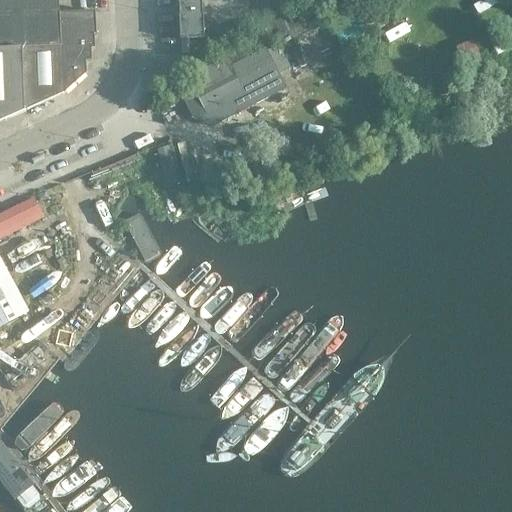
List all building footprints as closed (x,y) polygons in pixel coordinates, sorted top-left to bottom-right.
[(0,0),(0,123),(64,95),(87,74),(86,62),(92,63),(92,50),(95,49),(95,37),(97,37),(96,14),(61,15),(60,0),(0,0)] [(203,0),(179,0),(180,16),(202,15),(203,15),(204,15),(203,0)] [(180,16),(179,16),(180,40),(204,39),(203,15),(202,15),(180,16)] [(193,88),(205,111),(278,72),(265,49),(193,88)] [(159,147),(171,185),(184,181),(172,143),(159,147)] [(216,160),(214,170),(252,179),(254,169),(216,160)] [(0,216),(0,235),(42,212),(33,198),(0,216)] [(0,326),(27,312),(0,262),(0,326)]
